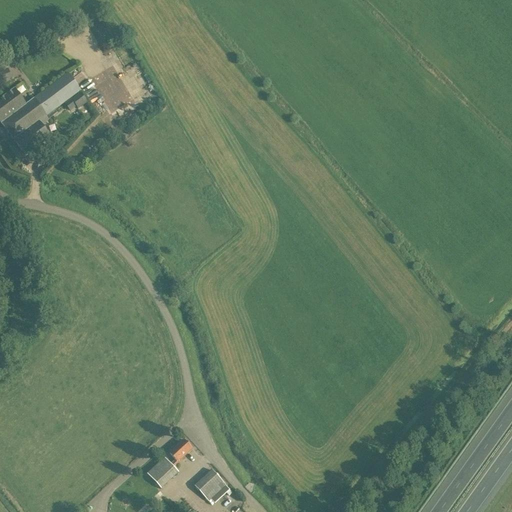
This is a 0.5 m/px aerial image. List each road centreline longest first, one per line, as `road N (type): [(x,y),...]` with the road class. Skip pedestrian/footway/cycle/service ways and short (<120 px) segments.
road 1 (unclassified): [(0,195),(85,221),(134,265),(171,325),(210,455),(260,511)]
road 2 (motorway): [(511,410),(438,511)]
